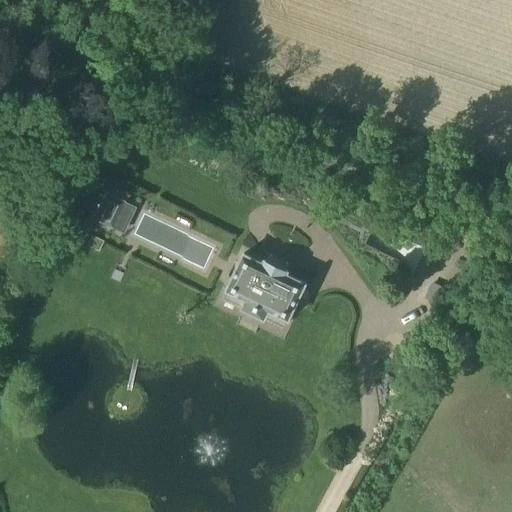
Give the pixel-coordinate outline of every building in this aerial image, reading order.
[(0,210),(25,218),(31,197),(0,187),(0,210)] [(109,229),(122,201),(104,193),(91,220),(109,229)] [(90,235),(85,246),(97,252),(102,241),(90,235)] [(489,256),(473,248),(462,271),(478,279),(489,256)] [(263,265),(242,255),(225,290),(245,300),(241,308),(263,318),(267,310),(287,320),(304,285),(285,275),(287,271),(265,261),(263,265)] [(442,286),(432,281),(424,298),(434,302),(442,286)]
